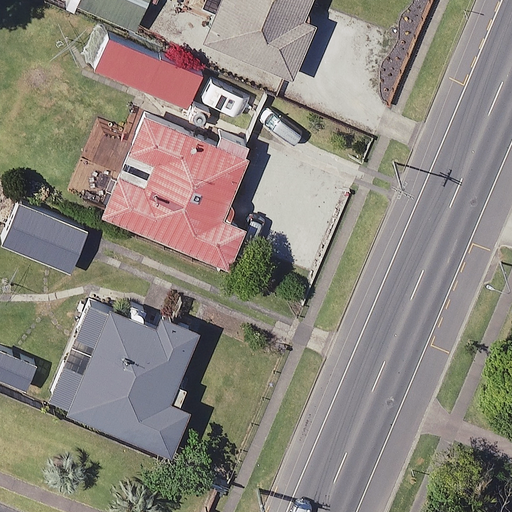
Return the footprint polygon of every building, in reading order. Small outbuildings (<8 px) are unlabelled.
[(299,0),(197,0),(188,24),(289,64),(311,9),(298,3),(299,0)] [(200,62),(105,24),(91,59),(185,97),(200,62)] [(263,149),(138,98),(96,199),(222,251),(238,212),(263,149)] [(84,219),(14,193),(0,229),(0,235),(68,261),(84,219)] [(192,310),(89,269),(42,386),(164,435),(181,392),(162,384),(192,310)] [(33,353),(0,340),(0,369),(23,378),(33,353)]
